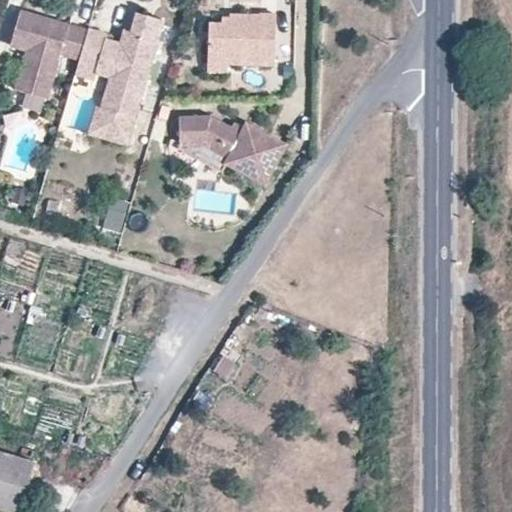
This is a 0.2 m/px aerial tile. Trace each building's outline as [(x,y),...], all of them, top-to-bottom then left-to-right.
[(82,63),(91,34),(23,15),(13,50),(30,54),(19,94),(50,103),(63,58),(82,63)] [(279,70),(280,15),(265,15),(265,18),(234,17),(234,27),(213,26),(213,67),(233,67),(264,68),(264,70),(279,70)] [(110,38),(91,33),(91,34),(82,63),(79,76),(97,82),(112,86),(102,117),(98,115),(90,143),(128,154),(140,112),(136,110),(140,95),(145,96),(165,30),(138,22),(134,36),(130,49),(123,47),(109,43),(110,38)] [(127,34),(123,47),(130,49),(134,36),(127,34)] [(97,82),(79,76),(77,83),(95,89),(97,82)] [(140,112),(145,96),(140,95),(136,110),(140,112)] [(214,118),(183,119),(184,147),(208,146),(230,160),(227,166),(267,188),(289,149),(249,126),(247,131),(244,136),(235,130),(214,118)] [(247,131),(238,126),(235,130),(244,136),(247,131)] [(208,146),(184,147),(183,150),(224,174),(227,166),(230,160),(208,146)] [(102,231),(123,236),(131,202),(110,198),(102,231)] [(0,453),(0,508),(13,511),(20,511),(35,463),(0,453)]
